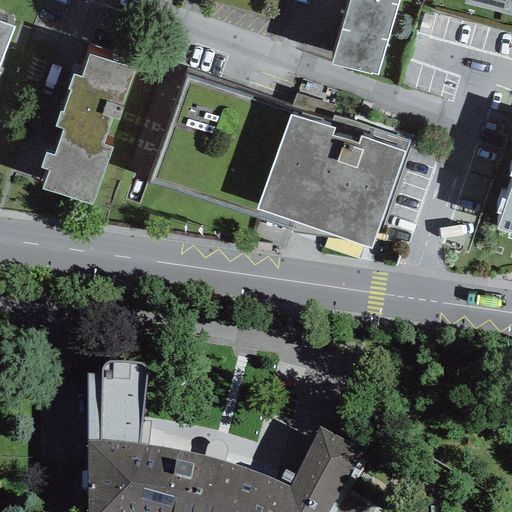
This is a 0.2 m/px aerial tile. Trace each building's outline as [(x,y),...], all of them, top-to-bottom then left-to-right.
[(348,0),(331,62),(377,75),(398,0),(348,0)] [(511,0),(467,0),(511,12),(511,0)] [(0,60),(13,26),(0,20),(0,60)] [(134,68),(89,53),(81,76),(73,73),(68,87),(70,88),(63,110),(60,109),(54,124),(62,127),(53,154),(45,151),(40,166),(48,168),(41,187),(92,204),(112,146),(102,143),(111,117),(119,120),(123,109),(120,108),(134,68)] [(371,245),(403,150),(289,112),(257,207),(371,245)] [(511,165),(509,176),(511,176),(511,185),(507,200),(502,198),(496,213),(501,215),(496,228),(508,232),(506,237),(511,239),(511,165)] [(339,511),(366,469),(319,445),(290,506),(261,495),(231,485),(197,475),(163,468),(130,465),(134,396),(87,397),(87,511),(339,511)]
